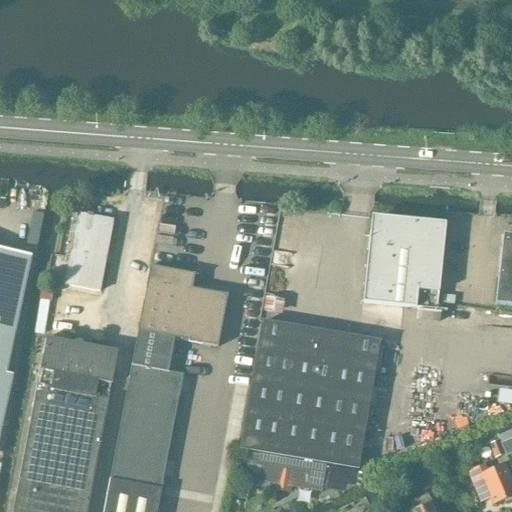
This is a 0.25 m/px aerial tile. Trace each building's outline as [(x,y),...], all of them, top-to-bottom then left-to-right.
[(98,292),(112,221),(76,214),(62,285),(98,292)] [(369,232),(361,303),(444,312),(444,310),(434,309),(444,224),(430,222),(430,224),(376,218),(374,232),(369,232)] [(511,236),(502,235),(494,306),(511,307),(511,236)] [(0,352),(10,355),(32,256),(0,249),(0,352)] [(135,330),(108,481),(102,511),(157,511),(161,491),(182,376),(168,373),(174,340),(217,348),(227,295),(197,290),(200,276),(193,275),(194,274),(148,266),(135,330)] [(303,460),(318,463),(362,471),(368,472),(369,465),(359,463),(380,343),(262,323),(240,449),(248,451),(303,460)] [(28,417),(14,496),(10,511),(86,511),(86,510),(101,431),(116,351),(43,338),(28,417)] [(0,438),(13,376),(6,375),(10,355),(0,352),(0,438)] [(511,439),(500,444),(502,449),(504,455),(505,457),(511,454),(511,439)] [(499,440),(488,445),(494,460),(504,455),(502,449),(500,444),(499,440)] [(248,451),(244,480),(321,492),(321,490),(342,493),(361,483),(362,471),(318,463),(303,460),(248,451)] [(479,503),(489,499),(491,505),(511,496),(511,490),(503,468),(487,474),(483,467),(467,473),(479,503)] [(415,496),(435,487),(428,473),(409,482),(415,496)] [(432,511),(425,496),(408,504),(411,511),(432,511)]
